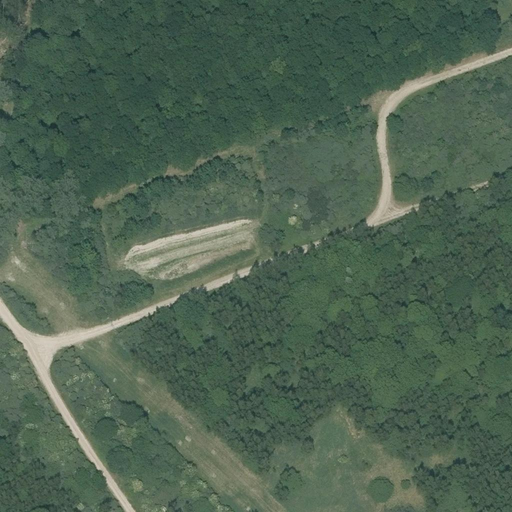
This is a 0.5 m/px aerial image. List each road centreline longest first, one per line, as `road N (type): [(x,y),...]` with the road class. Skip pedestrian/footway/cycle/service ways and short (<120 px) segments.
road 1 (track): [(0,298),(36,360),(254,265),(511,176)]
road 2 (track): [(387,219),(381,123),(390,101),(511,51)]
road 3 (track): [(36,360),(130,511)]
